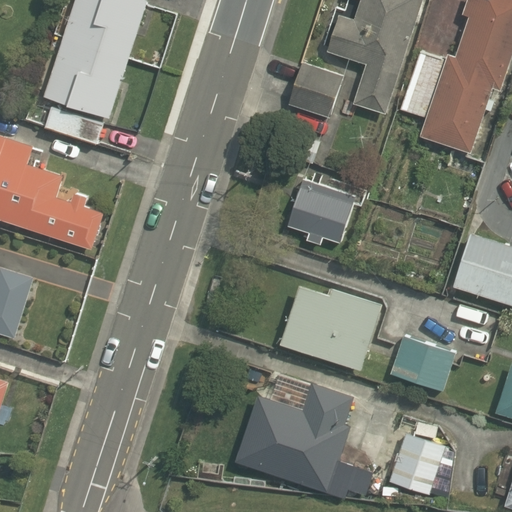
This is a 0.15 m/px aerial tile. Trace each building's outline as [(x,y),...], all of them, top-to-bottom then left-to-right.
[(70,0),(32,119),(99,141),(144,0),(70,0)] [(363,0),(356,22),(340,17),(329,49),(371,63),(357,104),(385,114),(424,0),(363,0)] [(451,53),(423,135),(473,152),(495,87),(502,89),(511,61),(511,0),(467,0),(464,11),(473,15),(459,55),(451,53)] [(345,75),(301,60),(287,101),(331,116),(345,75)] [(0,127),(0,215),(93,246),(105,210),(94,207),(98,195),(65,184),(68,172),(33,161),(40,141),(0,127)] [(285,223),(308,231),(305,238),(321,244),(323,236),(341,242),(359,191),(303,172),(285,223)] [(511,242),(474,229),(456,281),(511,299),(511,242)] [(0,328),(14,333),(31,274),(2,266),(0,273),(0,328)] [(384,303),(334,285),(331,293),(302,283),(282,338),(361,367),(384,303)] [(495,335),(471,326),(462,354),(486,362),(495,335)] [(458,351),(406,331),(392,368),(444,388),(458,351)] [(0,413),(2,415),(16,379),(0,372),(0,370),(3,362),(0,360),(0,413)] [(511,363),(495,411),(511,417),(511,363)] [(380,469),(336,452),(356,403),(310,384),(300,409),(285,403),(273,433),(251,425),(238,456),(321,489),(326,476),(370,494),(380,469)] [(414,429),(409,428),(392,482),(443,497),(460,443),(436,436),(440,421),(419,415),(414,429)]
